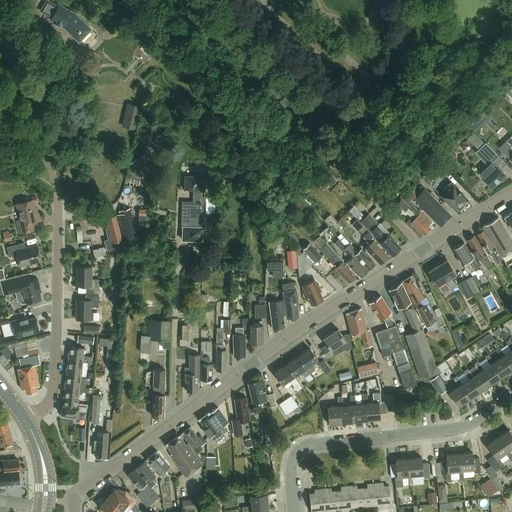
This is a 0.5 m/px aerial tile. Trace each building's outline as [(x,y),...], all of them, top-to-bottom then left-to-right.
[(79,41),(90,29),(75,14),(59,5),(58,6),(47,0),(46,0),(41,11),(52,17),(51,19),(56,22),(55,24),(60,26),(61,25),(65,27),(79,41)] [(143,42),(143,48),(146,52),(152,53),(156,49),(157,43),(153,39),(147,39),(143,42)] [(142,107),(127,104),(122,127),(137,130),(142,107)] [(486,112),(482,117),(486,121),(491,116),(487,113),(486,112)] [(476,123),(471,127),(472,128),(475,131),(480,127),(477,124),(476,123)] [(511,160),(511,134),(504,127),(497,135),(505,142),(511,149),(511,157),(510,159),(511,160)] [(475,132),(469,138),(480,150),(482,147),(486,143),(475,132)] [(511,149),(505,142),(499,148),(510,159),(511,157),(511,149)] [(493,188),(507,175),(496,164),(493,161),(499,155),(487,143),(486,143),(482,147),(480,150),(476,153),(488,165),(480,174),(482,177),(493,188)] [(130,161),(135,167),(144,160),(139,154),(130,161)] [(437,161),(433,165),(441,173),(445,169),(437,161)] [(205,197),(205,195),(204,195),(204,170),(193,170),(193,176),(185,176),(185,190),(193,190),(193,201),(188,201),(188,206),(181,206),(180,227),(181,227),(181,240),(202,240),(203,197),(205,197)] [(329,174),(323,179),(331,187),(336,181),(329,174)] [(456,211),(468,200),(451,182),(444,188),(447,191),(441,196),(456,211)] [(440,226),(451,215),(425,189),(420,194),(415,189),(408,196),(413,201),(422,209),(423,209),(440,226)] [(404,196),(397,203),(410,217),(414,213),(415,214),(419,210),(404,196)] [(205,197),(205,213),(214,214),(214,198),(205,197)] [(35,222),(40,220),(38,211),(36,212),(33,200),(16,204),(21,220),(16,221),(20,233),(37,229),(35,222)] [(299,200),(294,205),(300,210),(305,205),(299,200)] [(123,239),(136,235),(130,208),(120,210),(121,214),(117,215),(123,239)] [(431,223),(420,212),(412,221),(409,219),(406,223),(419,236),(422,232),(425,235),(430,229),(428,227),(431,223)] [(108,237),(108,239),(104,240),(107,251),(124,246),(122,241),(116,215),(107,217),(108,220),(106,221),(107,228),(106,229),(108,237)] [(360,223),(363,226),(368,231),(377,223),(369,215),(360,223)] [(496,218),(483,226),(502,257),(511,251),(511,240),(499,219),(498,217),(496,218)] [(363,226),(360,223),(357,219),(352,224),(358,231),(363,226)] [(282,221),(277,228),(284,234),(290,227),(282,221)] [(377,225),(371,231),(381,241),(379,242),(392,256),(395,252),(397,252),(400,250),(400,248),(401,247),(393,239),(394,239),(390,234),(389,235),(388,234),(387,236),(377,225)] [(500,256),(483,229),(482,230),(480,230),(477,231),(478,233),(476,234),(483,244),(482,245),(487,253),(489,251),(494,260),(500,256)] [(380,264),(388,256),(374,240),(375,239),(368,231),(363,236),(369,243),(365,248),(380,264)] [(10,233),(3,235),(5,241),(12,239),(10,233)] [(375,263),(361,248),(358,252),(344,237),(343,238),(340,234),(337,237),(338,238),(368,270),(375,263)] [(488,269),(493,266),(474,235),(473,236),(471,235),(469,237),(468,239),(467,240),(473,251),(477,259),(480,257),(488,269)] [(360,276),(368,270),(338,238),(333,243),(341,251),(344,249),(345,250),(344,252),(350,258),(347,262),(360,276)] [(37,245),(26,248),(24,242),(7,247),(9,257),(17,255),(20,266),(41,261),(37,245)] [(474,270),(479,266),(471,252),(470,252),(463,242),(459,245),(457,245),(454,246),(453,249),(458,258),(458,260),(460,263),(461,263),(462,265),(463,264),(468,261),(470,264),(474,270)] [(301,253),(312,264),(321,255),(309,243),(302,249),(303,250),(301,253)] [(348,282),(356,275),(326,243),(320,248),(336,267),(335,268),(333,270),(338,276),(340,274),(348,282)] [(92,250),(94,258),(106,255),(104,247),(92,250)] [(301,253),(296,248),(300,275),(312,264),(301,253)] [(296,251),(287,251),(289,268),(297,268),(296,251)] [(437,286),(456,274),(446,259),(428,271),(437,286)] [(266,261),(266,270),(272,271),(281,271),(281,261),(266,261)] [(468,261),(463,264),(466,269),(469,273),(474,270),(470,264),(468,261)] [(99,294),(99,287),(99,280),(92,280),(92,267),(77,267),(77,286),(86,286),(86,293),(99,294)] [(28,281),(26,274),(0,280),(0,282),(0,283),(3,295),(15,292),(16,290),(18,291),(17,293),(19,299),(23,302),(25,301),(26,304),(41,300),(38,287),(40,287),(38,279),(28,281)] [(426,326),(435,322),(425,304),(423,305),(419,299),(425,296),(419,286),(418,287),(411,275),(401,280),(402,282),(426,326)] [(471,276),(466,279),(474,294),(479,291),(471,276)] [(466,279),(458,283),(465,298),(474,294),(466,279)] [(311,305),(323,299),(320,292),(322,291),(318,284),(317,285),(314,280),(302,285),(311,305)] [(294,282),(282,284),(283,292),(295,290),(294,282)] [(398,309),(406,305),(410,303),(411,302),(402,282),(389,289),(398,309)] [(99,294),(86,293),(86,300),(76,300),(76,319),(91,319),(91,307),(99,307),(99,302),(105,302),(106,287),(99,287),(99,294)] [(287,318),(299,316),(297,305),(299,305),(296,290),(295,290),(283,292),(287,318)] [(389,312),(390,312),(379,296),(368,303),(378,319),(381,318),(384,322),(385,324),(390,321),(389,319),(391,317),(389,312)] [(272,328),(285,327),(284,315),(285,315),(283,300),(269,301),(272,328)] [(408,309),(404,311),(413,331),(420,328),(412,308),(410,304),(410,303),(406,305),(408,309)] [(255,317),(267,317),(266,304),(255,304),(255,317)] [(345,313),(349,328),(351,335),(356,333),(357,336),(359,335),(364,348),(372,346),(367,330),(366,330),(360,308),(345,313)] [(190,311),(190,320),(204,319),(204,311),(190,311)] [(17,337),(39,332),(36,317),(21,321),(20,318),(12,321),(15,334),(0,337),(0,344),(0,346),(18,341),(17,337)] [(235,328),(235,335),(233,335),(234,356),(246,356),(245,334),(244,334),(244,329),(249,329),(249,318),(242,319),(242,327),(235,328)] [(217,328),(217,344),(216,370),(226,370),(226,349),(223,349),(223,344),(223,332),(230,332),(231,319),(224,320),(224,328),(217,328)] [(140,335),(139,352),(148,353),(149,340),(151,340),(163,340),(163,348),(170,348),(172,321),(148,320),(147,336),(140,335)] [(250,324),(250,328),(250,343),(263,343),(262,324),(250,324)] [(84,325),(84,333),(99,334),(99,326),(84,325)] [(416,384),(397,328),(396,325),(375,332),(383,356),(392,353),(405,388),(416,384)] [(420,328),(413,331),(404,334),(419,378),(436,372),(420,328)] [(498,328),(493,332),(496,336),(501,333),(498,328)] [(345,351),(351,347),(348,335),(341,335),(337,329),(322,339),(326,345),(320,349),(326,357),(332,353),(330,350),(340,343),(345,351)] [(428,329),(425,335),(434,339),(436,333),(432,331),(428,330),(428,329)] [(460,334),(455,337),(460,347),(465,344),(460,334)] [(78,335),(78,342),(93,344),(94,337),(78,335)] [(107,346),(107,354),(115,354),(116,339),(100,338),(99,345),(107,346)] [(511,342),(509,339),(505,341),(511,349),(504,354),(502,355),(511,370),(511,369),(511,342)] [(13,346),(15,357),(27,355),(25,341),(10,344),(10,347),(13,346)] [(13,354),(6,346),(0,350),(6,359),(13,354)] [(92,363),(93,358),(83,356),(84,348),(70,346),(68,361),(83,363),(83,362),(92,363)] [(502,355),(504,354),(499,346),(495,349),(500,356),(493,361),(491,362),(501,377),(511,370),(502,355)] [(310,364),(317,360),(308,348),(297,356),(305,368),(309,373),(314,370),(310,364)] [(491,362),(493,361),(488,353),(484,356),(490,363),(483,368),(481,370),(490,384),(501,377),(491,362)] [(21,368),(35,365),(35,364),(40,363),(39,360),(38,354),(19,359),(21,368)] [(199,382),(200,355),(190,354),(189,367),(185,367),(185,382),(187,382),(187,391),(197,391),(197,382),(199,382)] [(212,380),(212,364),(209,364),(210,358),(203,358),(203,355),(201,355),(201,380),(212,380)] [(309,373),(305,368),(297,356),(286,364),(294,376),(295,378),(301,373),(304,377),(309,373)] [(323,360),(317,364),(324,375),(330,370),(323,360)] [(81,377),(83,363),(68,361),(67,376),(81,377)] [(481,370),(483,368),(478,361),(474,363),(479,371),(472,375),(470,377),(480,391),(490,384),(481,370)] [(359,377),(379,372),(377,362),(356,367),(359,377)] [(297,381),(294,376),(286,364),(274,373),(282,384),(288,379),(296,390),(301,387),(297,381)] [(21,368),(17,368),(22,389),(26,388),(26,392),(36,390),(36,386),(39,386),(35,365),(21,368)] [(470,377),(472,375),(467,368),(463,370),(464,372),(457,377),(462,383),(459,384),(469,399),(480,391),(470,377)] [(154,386),(160,386),(164,386),(165,370),(155,369),(154,386)] [(430,379),(440,393),(447,389),(437,375),(430,379)] [(462,383),(457,377),(456,375),(453,378),(458,385),(449,391),(458,406),(469,399),(459,384),(462,383)] [(80,387),(81,377),(67,376),(65,390),(89,393),(89,388),(80,387)] [(268,407),(274,405),(276,405),(272,393),(265,395),(264,391),(262,392),(259,379),(248,382),(252,401),(248,402),(251,416),(256,415),(253,406),(267,403),(268,407)] [(164,394),(164,386),(160,386),(154,386),(153,394),(159,394),(164,394)] [(317,388),(312,393),(317,398),(322,393),(317,388)] [(89,393),(65,390),(63,405),(78,406),(87,407),(88,404),(78,403),(79,392),(89,393)] [(328,424),(380,419),(379,413),(387,413),(386,401),(380,401),(379,392),(372,393),(373,402),(368,403),(367,393),(362,394),(363,403),(361,403),(355,404),(354,396),(354,395),(350,395),(350,404),(342,405),(341,396),(337,396),(338,406),(327,407),(328,424)] [(93,394),(92,408),(100,408),(100,395),(93,394)] [(164,394),(159,394),(153,394),(152,416),(164,416),(165,394),(164,394)] [(289,396),(277,405),(284,415),(290,411),(293,414),(296,412),(297,414),(300,412),(289,396)] [(231,421),(233,435),(242,434),(240,422),(248,420),(245,397),(234,399),(237,420),(231,421)] [(63,405),(63,404),(62,414),(62,416),(85,419),(85,412),(78,411),(79,407),(86,407),(87,408),(87,407),(78,406),(63,405)] [(225,424),(227,423),(217,407),(209,413),(199,419),(205,429),(204,430),(208,435),(209,434),(214,440),(227,431),(225,424)] [(99,423),(100,408),(92,408),(91,422),(99,423)] [(0,435),(11,432),(8,422),(7,422),(0,424),(0,435)] [(197,453),(202,449),(200,447),(199,445),(201,443),(198,438),(190,427),(182,433),(197,453)] [(511,433),(508,429),(497,436),(507,451),(505,452),(509,458),(510,460),(511,458),(511,453),(509,449),(511,447),(511,433)] [(95,457),(104,458),(107,458),(109,432),(97,431),(97,440),(95,440),(94,449),(96,449),(95,457)] [(11,432),(0,435),(0,446),(13,443),(11,432)] [(184,475),(201,464),(187,443),(185,445),(179,435),(165,444),(172,454),(169,455),(184,475)] [(201,436),(198,438),(201,443),(199,445),(200,447),(206,442),(201,436)] [(503,463),(509,458),(505,452),(507,451),(497,436),(487,444),(494,454),(487,459),(490,464),(485,468),(500,489),(503,487),(496,475),(497,474),(495,471),(504,465),(503,463)] [(474,468),(474,472),(481,471),(479,457),(473,458),(472,451),(459,453),(461,470),(458,470),(459,480),(464,479),(463,469),(474,468)] [(169,466),(157,452),(146,460),(161,479),(167,474),(164,470),(169,466)] [(450,471),(458,470),(461,470),(459,453),(446,454),(446,460),(440,461),(442,475),(446,475),(447,481),(451,480),(450,471)] [(206,469),(215,468),(214,456),(206,457),(206,467),(206,469)] [(412,475),(423,473),(423,477),(430,477),(428,462),(422,463),(422,457),(408,458),(410,475),(407,475),(408,485),(413,484),(412,475)] [(400,476),(407,475),(410,475),(408,458),(395,459),(396,464),(397,476),(395,476),(396,486),(401,486),(400,476)] [(0,471),(19,470),(18,459),(3,461),(3,459),(0,459),(0,471)] [(151,479),(155,476),(144,462),(136,469),(151,488),(155,484),(151,479)] [(158,497),(151,488),(136,469),(127,475),(138,490),(140,489),(144,493),(138,498),(145,507),(158,497)] [(0,485),(20,484),(19,470),(0,471),(0,485)] [(490,478),(479,485),(487,497),(498,489),(490,478)] [(369,487),(362,488),(364,506),(377,504),(375,483),(369,484),(369,487)] [(381,483),(375,483),(377,504),(391,503),(389,485),(381,486),(381,483)] [(197,486),(199,504),(206,503),(205,485),(197,486)] [(355,485),(349,486),(351,507),(364,506),(362,488),(355,488),(355,485)] [(343,490),(336,490),(338,508),(351,507),(349,486),(343,486),(343,490)] [(111,493),(107,498),(122,510),(130,501),(125,497),(126,491),(112,488),(111,493)] [(317,492),(309,493),(311,511),(324,509),(322,488),(316,489),(317,492)] [(328,488),(322,488),(324,509),(338,508),(336,490),(329,491),(328,488)] [(251,506),(242,507),(242,511),(252,510),(251,507),(269,506),(267,493),(250,494),(251,506)] [(436,494),(428,495),(429,503),(436,502),(436,494)] [(402,496),(403,505),(416,504),(415,495),(402,496)] [(183,509),(194,507),(193,497),(181,498),(183,509)] [(103,503),(98,504),(101,511),(120,511),(122,510),(107,498),(104,502),(103,503)]
